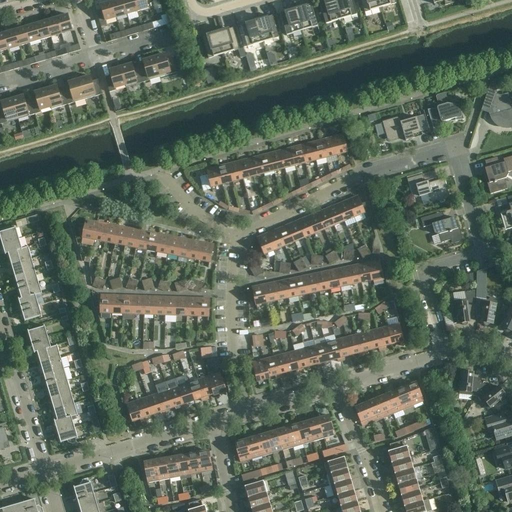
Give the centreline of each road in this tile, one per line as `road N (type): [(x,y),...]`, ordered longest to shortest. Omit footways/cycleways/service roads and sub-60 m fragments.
road 1 (residential): [(242,236),(353,184),(459,150),(489,251),(435,271),(446,354)]
road 2 (residential): [(44,473),(216,423)]
road 3 (residential): [(251,413),(233,306),(242,236)]
road 4 (residential): [(44,473),(0,319)]
road 5 (residential): [(383,511),(334,387)]
